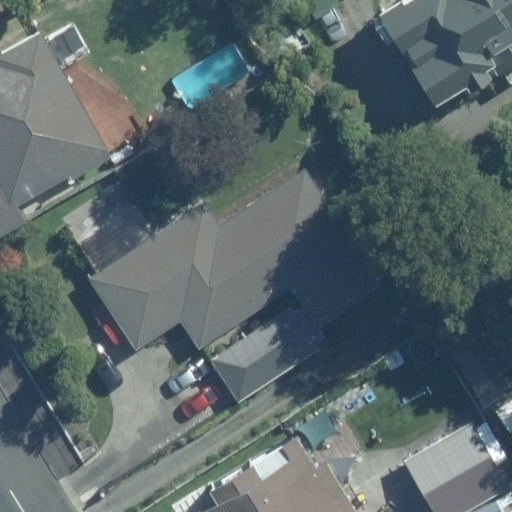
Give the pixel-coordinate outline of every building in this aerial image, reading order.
[(511,0),(372,0),(369,2),(419,99),(488,63),(494,75),(511,66),(511,0)] [(102,149),(38,21),(0,40),(0,223),(79,184),(69,165),(102,149)] [(297,298),(320,329),(330,322),(383,287),(304,165),(221,219),(204,193),(156,224),(143,204),(78,247),(91,267),(84,271),(133,345),(177,316),(197,348),(290,287),(297,298)] [(450,511),(460,507),(505,477),(466,412),(398,453),(433,511),(450,511)] [(308,465),(286,428),(199,479),(207,492),(179,508),(180,511),(351,511),(332,478),(333,478),(321,457),(308,465)] [(505,477),(460,507),(463,511),(511,511),(511,484),(510,486),(505,477)]
